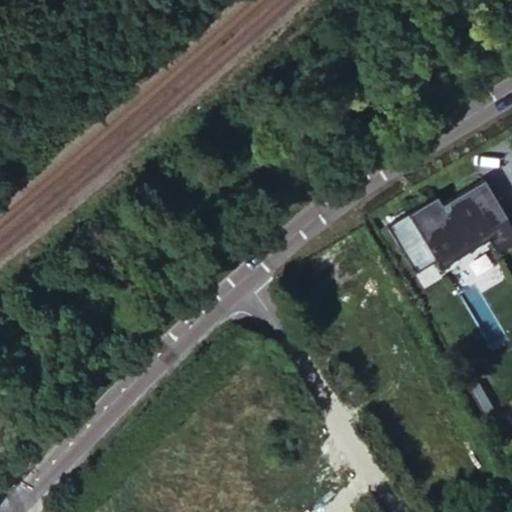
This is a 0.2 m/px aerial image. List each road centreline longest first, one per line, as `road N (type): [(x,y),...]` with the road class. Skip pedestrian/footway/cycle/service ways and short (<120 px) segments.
road 1 (tertiary): [(244,274),(7,511)]
road 2 (tertiary): [(511,92),(401,158),(244,274)]
road 3 (unclassified): [(244,274),(401,511)]
